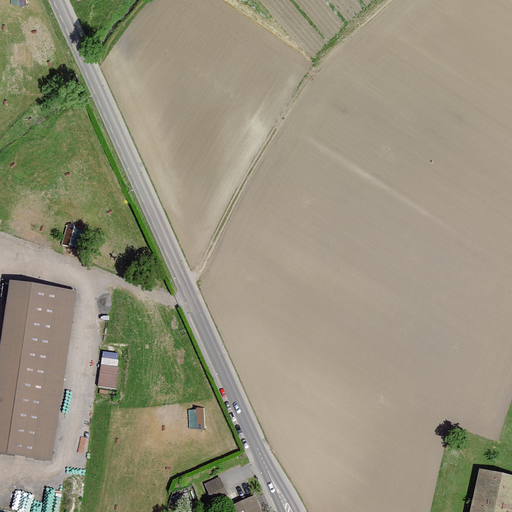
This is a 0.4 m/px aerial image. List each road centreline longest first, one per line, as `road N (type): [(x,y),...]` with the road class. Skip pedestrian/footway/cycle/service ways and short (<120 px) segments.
road 1 (tertiary): [(289,511),(57,0)]
road 2 (track): [(185,284),(200,273),(285,118),(387,0)]
